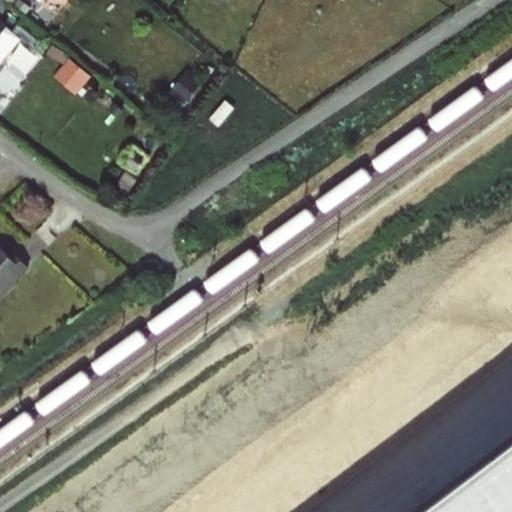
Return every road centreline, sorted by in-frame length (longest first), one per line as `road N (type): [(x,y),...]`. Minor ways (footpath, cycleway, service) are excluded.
road 1 (residential): [(486,0),(142,230),(98,212),(0,142)]
road 2 (unclassified): [(0,503),(232,344)]
